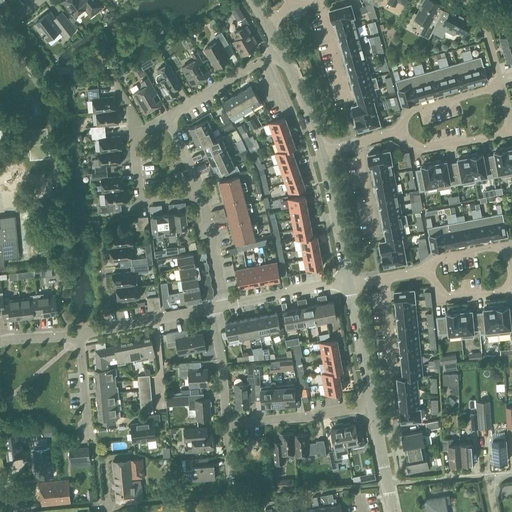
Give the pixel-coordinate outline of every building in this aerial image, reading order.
[(65,0),(64,1),(73,13),(68,16),(71,19),(75,16),(85,8),(87,11),(90,9),(94,14),(103,6),(98,0),(65,0)] [(430,38),(433,32),(437,24),(431,21),(440,4),(433,0),(424,0),(417,15),(415,13),(411,20),(411,22),(412,23),(415,25),(417,25),(418,24),(420,20),(426,23),(420,34),(430,38)] [(333,22),(354,16),(351,4),(330,10),(333,22)] [(238,5),(232,8),(239,21),(245,18),(238,5)] [(458,13),(452,10),(444,23),(439,20),(440,18),(437,24),(433,32),(443,38),(446,31),(454,34),(458,33),(459,31),(464,34),(472,20),(465,17),(465,16),(465,15),(460,12),(459,12),(458,13)] [(48,14),(35,24),(48,41),(60,31),(66,38),(76,30),(63,12),(53,20),(48,14)] [(355,27),(357,26),(354,16),(333,22),(335,28),(337,28),(339,32),(355,27)] [(375,21),(368,23),(371,34),(378,32),(377,26),(375,21)] [(357,26),(355,27),(339,32),(340,36),(337,37),(339,43),(360,37),(357,26)] [(239,39),(236,41),(244,55),(249,51),(250,52),(251,51),(251,50),(256,47),(245,27),(235,33),(239,39)] [(223,33),(217,36),(220,41),(205,50),(216,68),(230,60),(223,48),(229,44),(223,33)] [(511,34),(500,38),(503,48),(504,48),(505,51),(504,51),(507,61),(511,59),(511,34)] [(359,48),(363,47),(360,37),(339,43),(341,49),(343,48),(344,53),(359,48)] [(363,47),(359,48),(344,53),(345,57),(343,58),(345,64),(366,58),(363,47)] [(466,51),(476,84),(483,83),(482,81),(488,80),(488,82),(481,57),(473,59),(471,50),(466,51)] [(457,64),(463,87),(469,85),(469,86),(476,84),(466,51),(462,52),(464,61),(457,64)] [(182,68),(192,85),(206,77),(199,65),(204,62),(198,52),(192,55),(195,60),(182,68)] [(173,54),(166,57),(170,66),(177,63),(173,54)] [(149,57),(140,63),(144,70),(155,64),(151,56),(149,57)] [(442,58),(452,91),(458,89),(458,88),(463,87),(457,64),(449,66),(446,57),(442,58)] [(350,74),(369,68),(366,58),(345,64),(346,70),(349,69),(350,74)] [(432,71),(439,94),(444,92),(445,93),(452,91),(442,58),(438,59),(440,68),(432,71)] [(38,74),(32,64),(27,67),(33,77),(38,74)] [(169,99),(179,93),(171,81),(177,78),(169,64),(159,70),(161,74),(156,77),(159,82),(157,83),(159,87),(161,86),(169,99)] [(418,65),(427,98),(434,96),(434,95),(439,94),(432,71),(425,73),(422,64),(418,65)] [(408,78),(415,101),(420,99),(421,100),(427,98),(418,65),(417,65),(413,66),(416,75),(408,78)] [(372,78),(369,68),(350,74),(351,78),(349,79),(351,85),(372,78)] [(396,81),(403,106),(403,105),(410,103),(409,102),(415,101),(408,78),(400,80),(398,70),(393,72),(396,81)] [(356,95),(375,89),(379,88),(376,77),(372,78),(351,85),(352,91),(355,90),(356,95)] [(133,94),(145,113),(158,105),(151,93),(156,90),(149,78),(141,82),(144,88),(133,94)] [(259,89),(256,84),(252,86),(251,85),(242,91),(252,109),(262,103),(255,91),(259,89)] [(100,98),(99,88),(88,89),(89,100),(92,99),(93,113),(96,113),(115,111),(114,97),(100,98)] [(375,89),(356,95),(357,99),(355,99),(357,104),(357,105),(374,100),(374,101),(378,100),(375,89)] [(252,109),(242,91),(232,97),(243,114),(252,109)] [(223,102),(233,120),(243,114),(232,97),(223,102)] [(357,104),(355,105),(352,106),(354,111),(352,112),(354,119),(377,112),(374,101),(374,100),(357,105),(357,104)] [(117,110),(115,111),(96,113),(97,126),(89,127),(90,134),(92,133),(106,132),(105,126),(119,124),(117,110)] [(197,120),(199,123),(189,128),(194,138),(212,129),(208,120),(213,117),(211,112),(197,120)] [(377,112),(354,119),(356,126),(358,125),(359,130),(373,126),(374,127),(378,126),(378,124),(380,124),(377,112)] [(417,122),(415,114),(407,115),(409,124),(417,122)] [(419,133),(455,125),(457,135),(463,133),(459,117),(418,126),(419,133)] [(286,118),(269,124),(273,133),(289,128),(286,118)] [(253,119),(247,121),(252,130),(257,127),(253,119)] [(235,127),(232,120),(223,124),(226,131),(235,127)] [(289,128),(273,133),(276,143),(292,137),(289,128)] [(212,129),(194,138),(199,148),(203,146),(203,145),(217,139),(212,129)] [(101,152),(119,151),(122,150),(120,136),(106,138),(106,132),(92,133),(92,139),(100,139),(101,152)] [(246,132),(242,134),(247,143),(251,141),(246,132)] [(208,155),(226,147),(221,137),(217,139),(203,145),(203,146),(208,155)] [(292,137),(276,143),(279,153),(292,148),(292,149),(296,147),(292,137)] [(212,165),(231,157),(226,147),(208,155),(212,165)] [(493,174),(492,174),(493,178),(500,177),(500,178),(511,176),(511,175),(507,147),(500,149),(500,151),(495,152),(495,155),(489,156),(493,174)] [(279,153),(275,154),(279,164),(295,158),(292,149),(292,148),(279,153)] [(371,167),(392,163),(390,151),(388,151),(387,150),(383,151),(382,152),(368,155),(371,167)] [(99,159),(94,160),(95,173),(107,172),(107,166),(121,164),(119,151),(101,152),(99,153),(99,159)] [(246,151),(239,154),(241,160),(249,157),(248,156),(246,151)] [(477,153),(470,154),(475,178),(486,176),(487,179),(493,178),(492,174),(493,174),(489,156),(483,157),(483,154),(478,155),(477,153)] [(475,178),(470,154),(463,156),(463,158),(458,159),(459,162),(453,163),(457,184),(463,183),(463,185),(476,183),(476,182),(475,178)] [(224,172),(226,176),(241,172),(237,165),(235,166),(231,157),(212,165),(217,175),(224,172)] [(295,158),(279,164),(282,173),(299,167),(295,158)] [(457,184),(453,163),(447,164),(446,161),(441,162),(441,160),(434,161),(438,185),(439,190),(451,188),(451,187),(451,186),(457,184)] [(422,169),(416,170),(420,192),(427,190),(427,187),(438,185),(434,161),(426,163),(427,165),(422,166),(422,169)] [(392,163),(371,167),(372,173),(374,173),(375,177),(394,173),(392,163)] [(286,183),(302,177),(299,167),(282,173),(286,183)] [(92,180),(101,179),(103,193),(105,192),(123,190),(122,176),(108,178),(107,172),(95,173),(92,173),(92,180)] [(394,173),(375,177),(376,181),(373,182),(375,188),(396,184),(394,173)] [(239,176),(220,181),(223,192),(247,185),(246,181),(241,183),(239,176)] [(289,193),(306,187),(302,177),(286,183),(289,193)] [(269,192),(279,191),(278,184),(268,186),(269,192)] [(379,198),(398,195),(396,184),(375,188),(376,194),(378,194),(379,198)] [(247,185),(223,192),(225,202),(245,197),(243,191),(248,189),(247,185)] [(121,205),(127,204),(126,190),(123,190),(105,192),(107,206),(100,207),(100,213),(114,211),(122,211),(121,205)] [(379,209),(400,205),(398,195),(379,198),(380,203),(378,203),(379,209)] [(306,196),(288,200),(290,210),(308,206),(306,196)] [(245,197),(225,202),(228,213),(252,206),(251,202),(246,203),(245,197)] [(484,207),(481,198),(475,199),(477,209),(484,207)] [(181,203),(182,213),(175,214),(176,229),(188,228),(186,203),(181,203)] [(176,229),(174,204),(169,204),(170,214),(163,215),(164,231),(176,229)] [(490,216),(495,237),(507,235),(507,237),(508,237),(503,213),(503,214),(501,204),(496,205),(498,214),(490,216)] [(383,219),(402,216),(402,215),(400,205),(379,209),(380,215),(382,215),(383,219)] [(231,223),(250,218),(249,212),(253,210),(252,206),(228,213),(231,223)] [(308,206),(290,210),(292,220),(309,217),(308,206)] [(224,208),(223,208),(212,211),(213,217),(225,213),(224,208)] [(476,209),(482,240),(495,237),(490,216),(482,217),(481,208),(476,209)] [(466,221),(470,242),(482,240),(476,209),(472,210),(473,219),(466,221)] [(214,222),(227,218),(225,213),(213,217),(214,222)] [(451,214),(457,245),(470,242),(466,221),(458,222),(456,213),(451,214)] [(404,226),(404,227),(409,226),(407,214),(402,215),(402,216),(383,219),(384,224),(382,224),(383,230),(404,226)] [(441,225),(445,247),(457,245),(451,214),(447,215),(449,224),(441,225)] [(151,216),(152,227),(153,232),(164,231),(163,215),(151,216)] [(0,269),(5,270),(4,258),(19,256),(15,216),(0,217),(0,269)] [(294,230),(311,227),(309,217),(292,220),(294,230)] [(250,218),(231,223),(234,233),(258,227),(257,223),(252,224),(250,218)] [(445,247),(441,225),(433,227),(431,218),(427,219),(428,228),(433,251),(433,249),(445,247)] [(406,237),(404,227),(404,226),(383,230),(384,237),(386,236),(387,240),(387,241),(402,238),(406,237)] [(256,239),(254,232),(259,231),(258,227),(234,233),(236,244),(256,239)] [(311,227),(294,230),(296,240),(300,239),(313,237),(313,236),(311,227)] [(133,246),(132,232),(111,234),(113,248),(131,246),(133,246)] [(317,236),(313,236),(313,237),(300,239),(302,250),(319,246),(317,236)] [(387,240),(380,241),(381,247),(379,247),(380,254),(404,250),(402,238),(387,241),(387,240)] [(120,267),(135,266),(135,265),(142,264),(142,265),(148,264),(148,258),(132,259),(131,246),(113,248),(110,248),(112,262),(120,261),(120,267)] [(319,246),(302,250),(304,259),(321,256),(319,246)] [(246,268),(249,285),(259,284),(256,266),(253,250),(247,251),(250,266),(253,266),(254,267),(246,268)] [(404,250),(380,254),(382,261),(384,261),(385,266),(399,263),(400,264),(404,263),(405,262),(406,262),(404,250)] [(195,260),(193,253),(178,256),(180,268),(196,265),(207,263),(206,258),(195,260)] [(321,256),(304,259),(306,270),(323,266),(321,256)] [(280,279),(277,262),(266,264),(269,282),(280,279)] [(269,282),(266,264),(256,266),(259,284),(269,282)] [(209,270),(197,272),(196,265),(180,268),(182,280),(198,277),(210,274),(209,270)] [(236,270),(240,287),(249,285),(246,268),(236,270)] [(134,272),(113,274),(114,288),(117,288),(135,286),(135,285),(134,272)] [(211,281),(199,284),(198,277),(182,280),(184,292),(200,289),(212,286),(211,281)] [(118,302),(139,299),(137,285),(135,285),(135,286),(117,288),(118,302)] [(187,303),(214,298),(213,293),(201,295),(200,289),(184,292),(187,303)] [(396,302),(415,300),(414,289),(395,291),(396,302)] [(49,314),(57,313),(55,295),(44,296),(44,294),(37,295),(40,317),(49,316),(49,314)] [(338,318),(334,301),(329,302),(327,294),(323,295),(328,320),(338,318)] [(20,299),(22,317),(31,316),(31,318),(40,317),(37,295),(31,295),(31,298),(20,299)] [(318,296),(319,304),(314,305),(317,322),(328,320),(323,295),(318,296)] [(160,297),(147,298),(148,310),(161,309),(160,297)] [(5,322),(14,320),(14,318),(22,317),(20,299),(10,300),(9,298),(3,299),(5,315),(4,315),(5,322)] [(308,306),(307,298),(302,299),(307,324),(317,322),(314,305),(308,306)] [(298,300),(299,307),(294,308),(297,326),(307,324),(302,299),(298,300)] [(415,300),(396,302),(397,313),(416,311),(415,300)] [(288,309),(287,302),(282,303),(287,328),(297,326),(294,308),(288,309)] [(511,309),(509,310),(509,307),(504,308),(503,305),(496,306),(499,335),(511,334),(511,333),(511,332),(511,331),(511,309)] [(489,307),(489,309),(484,310),(484,313),(478,313),(480,330),(480,331),(480,335),(487,334),(487,336),(499,335),(496,306),(489,307)] [(472,314),(472,311),(467,311),(466,309),(459,310),(462,334),(461,334),(462,338),(462,339),(475,337),(474,331),(480,331),(480,330),(478,313),(472,314)] [(452,310),(452,313),(447,313),(447,316),(437,317),(438,335),(449,334),(449,335),(461,334),(462,334),(459,310),(452,310)] [(416,311),(397,313),(398,324),(417,322),(416,311)] [(284,334),(282,323),(279,323),(277,313),(266,315),(270,335),(271,335),(271,336),(284,334)] [(265,339),(265,336),(270,335),(266,315),(257,317),(261,337),(262,342),(263,341),(265,339)] [(254,338),(261,337),(257,317),(247,319),(251,339),(251,342),(254,342),(254,338)] [(237,321),(240,337),(241,344),(244,344),(243,340),(251,339),(247,319),(237,321)] [(226,323),(229,339),(240,337),(237,321),(226,323)] [(417,322),(398,324),(399,334),(418,332),(417,322)] [(187,330),(167,334),(168,342),(176,341),(177,345),(179,355),(186,353),(206,349),(203,334),(188,337),(187,330)] [(418,332),(399,334),(400,345),(420,343),(418,332)] [(139,339),(143,360),(149,359),(149,357),(155,356),(151,337),(139,339)] [(127,342),(131,360),(136,359),(137,362),(143,360),(139,339),(127,342)] [(339,351),(337,340),(320,343),(322,354),(339,351)] [(115,344),(116,347),(116,346),(118,357),(118,358),(119,365),(126,364),(125,362),(131,360),(127,342),(115,344)] [(420,343),(400,345),(401,356),(421,354),(420,343)] [(108,359),(118,358),(118,357),(116,346),(116,347),(100,350),(96,354),(98,370),(109,370),(109,369),(108,359)] [(339,351),(322,354),(324,364),(341,361),(339,351)] [(421,354),(401,356),(402,366),(422,364),(421,354)] [(286,360),(280,361),(280,366),(281,368),(281,372),(287,371),(287,367),(293,367),(293,360),(286,360)] [(339,371),(343,371),(341,361),(324,364),(326,373),(326,374),(339,372),(339,371)] [(179,363),(180,378),(189,378),(190,386),(208,385),(207,369),(193,370),(192,362),(179,363)] [(422,364),(402,366),(404,377),(417,376),(417,377),(423,376),(422,364)] [(116,369),(109,369),(109,370),(98,370),(95,370),(96,383),(115,381),(115,376),(117,375),(116,369)] [(322,374),(323,382),(324,384),(341,381),(339,372),(326,374),(326,373),(322,374)] [(458,373),(443,374),(444,386),(451,385),(452,387),(453,394),(460,393),(458,373)] [(260,376),(254,377),(255,393),(261,393),(262,407),(273,406),(271,386),(261,387),(260,376)] [(404,377),(398,378),(399,389),(418,387),(417,377),(417,376),(404,377)] [(254,377),(247,377),(247,384),(244,384),(244,381),(242,379),(237,379),(236,382),(236,384),(234,385),(236,409),(250,407),(249,393),(255,393),(254,377)] [(115,381),(96,383),(97,395),(119,393),(118,386),(116,387),(115,381)] [(326,395),(343,391),(341,381),(324,384),(326,395)] [(276,386),(275,382),(271,382),(271,386),(273,406),(283,405),(282,385),(276,386)] [(282,385),(283,405),(295,404),(294,384),(282,385)] [(400,400),(419,398),(418,387),(399,389),(400,400)] [(119,393),(97,395),(98,407),(117,405),(117,400),(119,399),(119,393)] [(196,408),(197,420),(211,419),(209,399),(204,400),(203,394),(166,396),(167,406),(189,404),(190,409),(196,408)] [(401,411),(420,409),(419,398),(400,400),(401,411)] [(466,401),(457,401),(456,412),(466,413),(466,401)] [(489,402),(478,402),(479,429),(491,428),(489,402)] [(99,419),(103,419),(103,424),(115,423),(115,418),(121,417),(120,410),(118,410),(117,405),(98,407),(99,419)] [(420,409),(401,411),(402,422),(421,420),(420,409)] [(147,416),(148,422),(131,425),(134,442),(156,439),(154,422),(160,421),(159,415),(147,416)] [(440,421),(426,423),(427,431),(441,428),(440,421)] [(331,429),(336,451),(336,453),(330,455),(333,469),(339,468),(337,459),(342,458),(341,450),(340,446),(347,445),(343,425),(343,423),(342,423),(335,425),(336,428),(331,429)] [(353,443),(354,448),(366,446),(365,438),(358,439),(356,425),(351,426),(350,423),(343,425),(347,445),(353,443)] [(212,434),(207,435),(207,428),(184,429),(185,441),(187,441),(188,452),(186,452),(186,453),(200,452),(200,449),(213,448),(212,434)] [(429,467),(428,461),(431,461),(429,450),(426,451),(425,444),(427,444),(425,434),(423,435),(422,431),(402,435),(405,448),(407,448),(409,454),(406,455),(409,471),(429,467)] [(20,432),(4,434),(7,455),(23,453),(20,432)] [(281,447),(274,448),(275,464),(283,463),(282,454),(295,453),(294,435),(294,432),(280,433),(281,447)] [(324,440),(317,441),(317,443),(309,443),(308,434),(294,435),(295,453),(295,456),(318,454),(318,457),(327,456),(324,440)] [(461,444),(462,464),(474,463),(472,437),(468,438),(468,444),(461,444)] [(462,464),(461,444),(454,445),(454,439),(449,439),(451,465),(462,464)] [(505,440),(493,441),(494,455),(491,455),(491,463),(495,463),(507,462),(505,440)] [(37,476),(54,475),(51,447),(35,449),(37,476)] [(72,461),(90,460),(89,448),(71,449),(72,461)] [(113,461),(117,501),(143,499),(141,480),(132,481),(131,479),(145,478),(143,458),(113,461)] [(192,471),(193,481),(215,479),(214,464),(208,464),(208,458),(182,460),(183,472),(192,471)] [(375,473),(360,476),(361,482),(376,479),(375,473)] [(40,483),(41,505),(71,503),(69,480),(40,483)] [(325,506),(319,507),(320,511),(331,511),(329,501),(328,494),(321,496),(322,501),(324,501),(325,506)] [(342,511),(341,503),(337,504),(336,499),(334,499),(333,494),(328,494),(329,501),(331,511),(342,511)] [(313,504),(314,508),(309,509),(309,511),(320,511),(319,507),(319,503),(317,496),(313,497),(315,503),(313,504)] [(448,511),(447,504),(451,504),(450,496),(424,500),(425,507),(422,507),(423,511),(448,511)]
